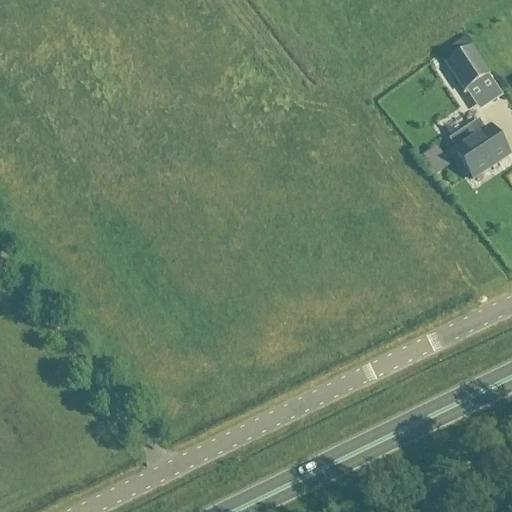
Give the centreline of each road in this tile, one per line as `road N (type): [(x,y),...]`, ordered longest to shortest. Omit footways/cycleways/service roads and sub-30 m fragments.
road 1 (unclassified): [(82,511),(511,303)]
road 2 (trunk): [(236,511),(511,378)]
